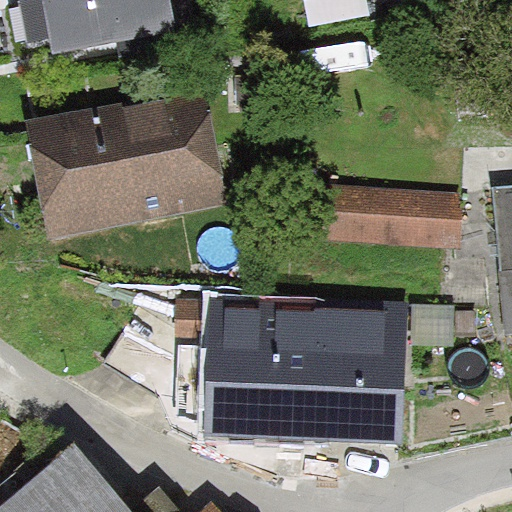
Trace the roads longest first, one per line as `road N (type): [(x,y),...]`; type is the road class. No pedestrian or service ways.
road 1 (residential): [(338,511),(246,491),(133,448),(0,361)]
road 2 (residential): [(361,511),(511,463)]
